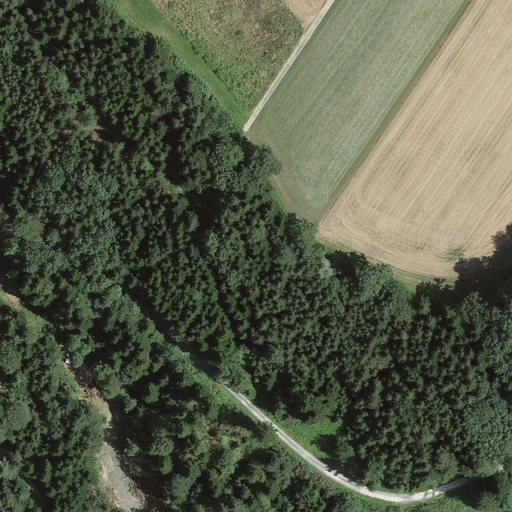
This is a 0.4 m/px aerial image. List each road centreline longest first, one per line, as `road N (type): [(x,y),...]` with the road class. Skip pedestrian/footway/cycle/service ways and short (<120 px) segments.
road 1 (track): [(0,234),(63,243),(249,406),(371,493),(412,499),(511,465)]
road 2 (track): [(249,406),(241,359),(199,244),(202,224),(230,185),(246,133),(334,0)]
road 3 (track): [(17,0),(108,133),(211,208)]
